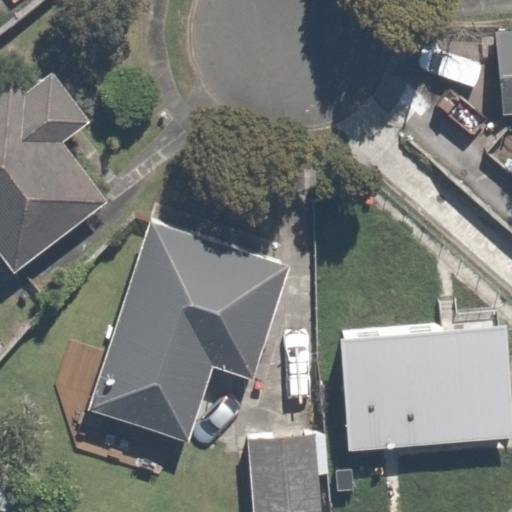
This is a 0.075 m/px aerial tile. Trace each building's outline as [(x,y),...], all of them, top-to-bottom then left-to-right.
[(511,16),(479,17),(482,112),(511,111),(511,16)] [(0,67),(0,251),(11,267),(105,196),(48,121),(79,98),(47,56),(16,78),(5,64),(0,67)] [(202,360),(241,374),(283,256),(139,205),(74,390),(179,427),(202,360)] [(511,284),(470,246),(362,364),(370,371),(337,406),(414,477),(511,369),(511,284)] [(303,511),(307,411),(243,409),(239,511),(303,511)]
